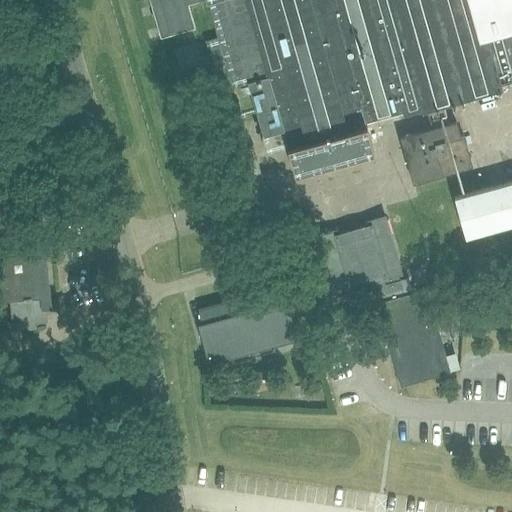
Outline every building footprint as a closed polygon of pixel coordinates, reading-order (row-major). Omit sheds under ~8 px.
[(188,4),(202,0),(149,0),(161,38),(195,28),(188,4)] [(511,0),(206,0),(207,2),(209,1),(219,36),(206,40),(213,66),(226,63),(232,87),(248,82),(267,152),(288,146),(295,173),(373,152),(365,123),(511,82),(511,0)] [(401,137),(413,182),(472,166),(463,134),(460,135),(456,121),(401,137)] [(184,141),(190,162),(202,158),(196,137),(184,141)] [(238,148),(246,176),(261,172),(253,144),(238,148)] [(511,180),(490,186),(454,196),(465,236),(511,223),(511,180)] [(96,206),(93,195),(69,201),(72,213),(96,206)] [(451,371),(450,368),(427,288),(404,295),(402,288),(403,288),(401,279),(399,279),(398,274),(402,272),(402,271),(401,271),(385,217),(386,217),(386,216),(367,221),(368,226),(339,233),(338,229),(319,235),(319,236),(320,236),(336,289),(334,290),(335,291),(354,286),(353,281),(371,276),(401,385),(451,371)] [(45,306),(51,306),(50,292),(49,292),(42,233),(43,233),(42,219),(33,220),(34,231),(16,233),(14,220),(0,221),(0,299),(11,299),(14,329),(36,326),(35,320),(46,319),(45,306)] [(285,284),(258,292),(200,308),(202,323),(199,324),(210,363),(211,363),(211,362),(303,337),(304,337),(305,337),(294,298),(290,299),(285,284)] [(45,373),(46,395),(58,394),(56,372),(45,373)] [(46,395),(45,373),(33,374),(35,396),(46,395)]
